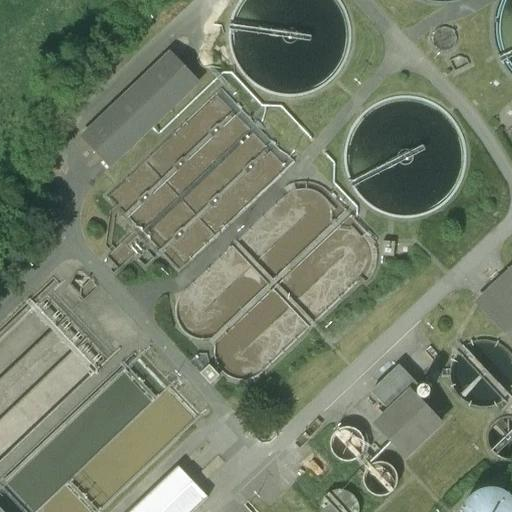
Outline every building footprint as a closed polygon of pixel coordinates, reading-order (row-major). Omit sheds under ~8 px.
[(338,0),(241,0),(234,10),(228,31),(230,52),(239,71),(254,87),(273,96),(294,98),(315,92),(333,80),(345,63),(350,42),(349,21),(340,2),(338,0)] [(511,0),(497,0),(498,0),(492,23),(494,47),(504,68),(511,76),(511,0)] [(450,30),(445,28),(441,28),(437,30),(433,34),(432,38),(431,42),(433,47),(436,50),(440,52),(444,53),(449,52),(453,49),(455,45),(456,41),(455,36),(453,32),(450,30)] [(200,87),(169,54),(78,139),(109,171),(200,87)] [(279,151),(221,90),(107,198),(133,225),(152,246),(178,273),(294,164),(287,156),(279,151)] [(368,111),(355,125),(347,144),(345,163),(350,183),(361,199),(377,211),(396,218),(416,218),(435,211),(450,199),(461,182),(466,163),(464,143),(456,125),(443,110),(425,101),(405,98),(386,101),(368,111)] [(511,100),(493,119),(511,138),(511,100)] [(289,193),(286,196),(184,292),(181,295),(179,298),(177,302),(175,306),(175,309),(175,312),(175,316),(175,320),(176,323),(178,326),(180,329),(182,332),(184,334),(185,335),(187,337),(190,338),(193,340),(196,340),(199,341),(202,341),(206,341),(209,341),(208,342),(213,347),(214,346),(213,349),(213,352),(213,356),(213,359),(214,362),(215,365),(217,368),(219,371),(221,373),(223,375),(226,377),(228,378),(231,380),(235,381),(237,381),(241,382),(244,382),(247,381),(250,380),(253,379),(256,378),(259,376),(361,279),(365,284),(371,277),(373,272),(375,267),(377,260),(376,255),(375,249),(374,245),(371,240),(369,237),(326,191),(319,186),(314,185),(309,183),(303,183),(297,183),(292,185),(294,191),(292,192),(289,193)] [(146,252),(152,246),(133,225),(127,231),(131,235),(106,258),(109,262),(104,267),(113,276),(133,256),(144,268),(154,259),(146,252)] [(394,243),(382,242),(381,257),(393,258),(394,243)] [(90,281),(82,273),(76,272),(60,301),(71,313),(97,289),(94,285),(96,283),(92,279),(90,281)] [(511,273),(479,304),(511,339),(511,273)] [(59,285),(52,278),(0,327),(0,464),(113,357),(71,313),(60,301),(52,292),(59,285)] [(475,342),(464,347),(459,351),(452,361),(449,371),(441,371),(441,377),(449,378),(450,382),(454,393),(462,401),(472,407),(486,409),(497,406),(505,400),(511,391),(511,358),(505,349),(498,345),(487,342),(475,342)] [(136,356),(133,353),(0,479),(0,496),(15,511),(98,511),(176,438),(179,441),(202,418),(178,392),(184,386),(172,372),(165,378),(140,352),(136,356)] [(208,366),(209,366),(206,355),(198,355),(188,363),(199,375),(208,366)] [(200,375),(209,385),(218,377),(208,366),(200,375)] [(440,425),(410,393),(417,386),(399,367),(370,394),(388,413),(375,426),(405,458),(440,425)] [(429,397),(428,396),(429,394),(429,392),(428,390),(426,388),(424,388),(422,387),(420,388),(418,389),(417,391),(416,393),(416,395),(417,397),(419,399),(421,400),(423,400),(425,400),(429,397)] [(511,460),(511,418),(505,418),(499,420),(493,424),(489,429),(487,435),(487,442),(489,449),(492,454),(498,458),(504,460),(511,461),(511,460)] [(353,430),(347,428),(341,429),(336,432),(332,437),(329,442),(329,448),(331,454),(335,459),(340,462),(346,463),(352,462),(355,460),(357,459),(361,455),(362,453),(363,449),(364,443),(362,437),(358,433),(353,430)] [(358,471),(363,476),(364,473),(367,468),(373,464),(378,464),(385,457),(374,445),(363,454),(362,453),(361,455),(357,459),(355,460),(362,468),(358,471)] [(386,464),(378,464),(373,464),(367,468),(364,473),(363,476),(362,479),(363,486),(366,492),(371,496),(377,498),(383,498),(389,496),(394,491),(397,485),(397,479),(395,473),(391,467),(386,464)] [(191,482),(178,468),(131,511),(193,511),(208,499),(195,486),(202,480),(198,475),(191,482)] [(488,490),(478,493),(470,499),(464,507),(462,511),(511,511),(511,500),(507,495),(498,491),(488,490)] [(357,511),(357,506),(353,498),(346,493),(338,491),(329,493),(323,499),(319,507),(319,511),(357,511)]
